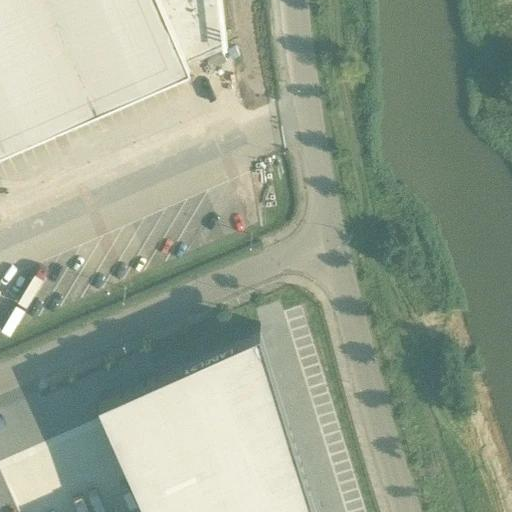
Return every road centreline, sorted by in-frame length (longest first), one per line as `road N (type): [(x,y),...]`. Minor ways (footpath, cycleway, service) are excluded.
road 1 (unclassified): [(0,382),(328,240)]
road 2 (unclassified): [(405,511),(328,240)]
road 3 (unclassified): [(328,240),(294,0)]
